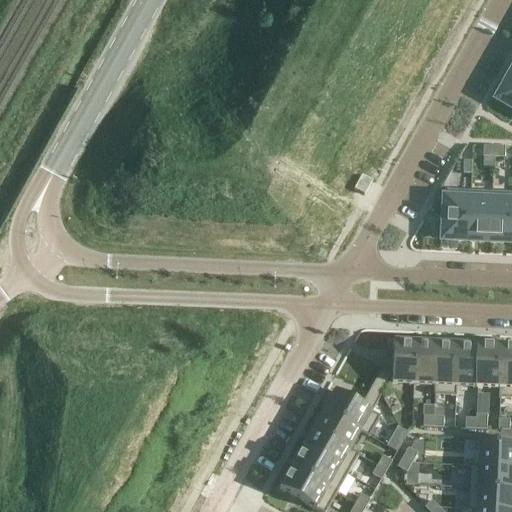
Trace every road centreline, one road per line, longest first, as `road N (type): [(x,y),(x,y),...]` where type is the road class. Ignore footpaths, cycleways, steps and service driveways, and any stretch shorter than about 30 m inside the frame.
road 1 (residential): [(347,274),(502,0)]
road 2 (tertiary): [(27,274),(70,294),(328,303)]
road 3 (tertiary): [(347,274),(108,262),(60,248)]
road 4 (residential): [(328,303),(212,511)]
road 5 (tertiary): [(149,0),(51,174)]
road 6 (residential): [(328,303),(511,313)]
road 7 (residential): [(511,281),(347,274)]
